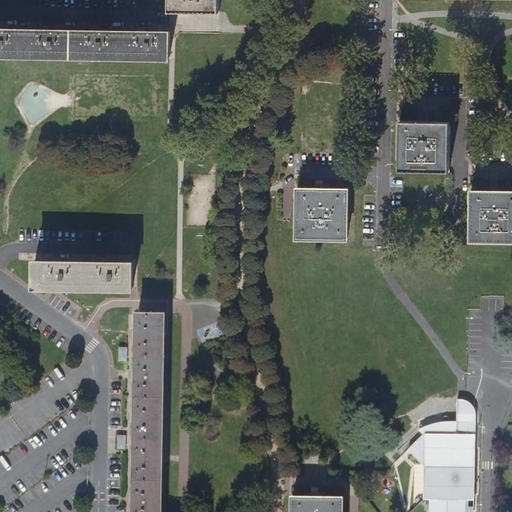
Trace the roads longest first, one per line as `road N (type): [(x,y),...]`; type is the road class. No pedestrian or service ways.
road 1 (residential): [(98,511),(100,351),(0,278)]
road 2 (residential): [(379,245),(386,0)]
road 3 (unknown): [(0,247),(151,241)]
road 4 (residential): [(485,511),(492,390)]
